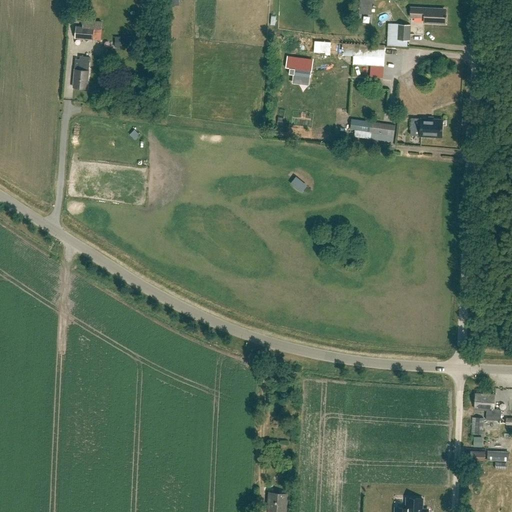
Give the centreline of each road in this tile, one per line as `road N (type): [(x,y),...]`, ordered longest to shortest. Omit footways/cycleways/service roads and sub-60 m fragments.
road 1 (unclassified): [(460,369),(288,349),(236,333),(152,291),(0,195)]
road 2 (unclassified): [(460,369),(479,0)]
road 3 (unclassified): [(454,511),(460,369)]
